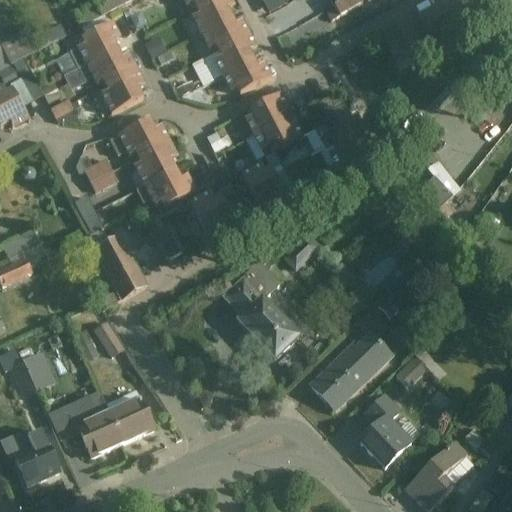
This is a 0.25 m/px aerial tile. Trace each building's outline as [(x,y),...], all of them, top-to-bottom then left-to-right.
[(87,0),(100,25),(149,0),(87,0)] [(179,0),(188,17),(222,0),(179,0)] [(222,0),(188,17),(198,37),(226,22),(223,16),(231,12),(224,0),(222,0)] [(306,26),(292,0),(282,0),(272,6),(288,36),(306,26)] [(397,76),(467,40),(448,4),(378,41),(397,76)] [(339,19),(288,43),(299,66),(350,42),(339,19)] [(209,58),(245,40),(238,26),(230,29),(226,22),(198,37),(209,58)] [(70,49),(83,72),(113,56),(109,48),(115,45),(107,29),(70,49)] [(209,58),(220,81),(249,67),(245,59),(253,55),(245,40),(209,58)] [(40,46),(0,64),(0,85),(1,89),(14,82),(21,96),(29,93),(40,117),(61,107),(43,71),(50,67),(40,46)] [(96,97),(133,77),(123,60),(117,63),(113,56),(83,72),(96,97)] [(232,104),(268,86),(260,69),(253,73),(249,67),(220,81),(232,104)] [(176,78),(183,92),(200,84),(194,70),(176,78)] [(96,97),(109,120),(139,104),(133,95),(140,91),(133,77),(96,97)] [(196,109),(215,107),(213,90),(194,92),(196,109)] [(8,137),(25,128),(4,91),(0,93),(0,132),(4,130),(8,137)] [(242,117),(254,140),(280,127),(276,119),(284,115),(277,100),(242,117)] [(67,117),(71,129),(89,124),(86,112),(67,117)] [(322,158),(354,140),(342,117),(309,134),(322,158)] [(123,168),(164,147),(156,133),(149,137),(143,126),(110,144),(123,168)] [(265,162),(299,145),(292,130),(283,134),(280,127),(254,140),(265,162)] [(333,180),(366,162),(354,140),(322,158),(333,180)] [(123,168),(137,195),(171,177),(167,168),(173,165),(164,147),(123,168)] [(252,218),(279,203),(260,170),(234,185),(252,218)] [(152,221),(192,199),(183,182),(176,186),(171,177),(137,195),(152,221)] [(201,246),(227,231),(208,198),(182,213),(201,246)] [(102,239),(66,259),(73,273),(93,261),(115,302),(97,312),(102,321),(147,297),(120,246),(110,252),(102,239)] [(173,249),(180,259),(192,251),(185,241),(173,249)] [(57,248),(22,249),(22,271),(57,270),(57,248)] [(13,282),(19,302),(50,293),(44,273),(13,282)] [(261,273),(225,307),(244,327),(238,332),(252,346),(249,349),(258,358),(261,356),(274,370),(297,347),(262,311),(280,294),(261,273)] [(409,286),(377,315),(389,328),(421,298),(409,286)] [(104,331),(93,337),(95,339),(94,340),(111,367),(123,359),(104,331)] [(86,339),(74,345),(86,371),(98,366),(86,339)] [(353,351),(308,395),(335,424),(394,367),(369,341),(356,354),(353,351)] [(415,366),(428,379),(439,391),(446,384),(430,367),(440,357),(432,348),(422,358),(420,357),(413,364),(415,366)] [(23,372),(36,402),(56,393),(42,362),(34,366),(30,357),(19,362),(23,372)] [(9,377),(20,373),(14,359),(0,365),(0,370),(6,382),(11,380),(9,377)] [(428,379),(415,366),(395,385),(408,399),(428,379)] [(23,372),(20,373),(9,377),(11,380),(24,407),(36,402),(23,372)] [(135,400),(104,414),(122,453),(153,440),(139,408),(135,400)] [(122,453),(104,414),(99,401),(47,424),(60,452),(79,443),(90,471),(123,455),(122,453)] [(511,402),(503,416),(511,421),(511,402)] [(374,439),(357,452),(385,482),(414,454),(411,452),(418,446),(418,443),(409,433),(406,433),(399,439),(392,431),(402,422),(384,403),(361,425),(374,439)] [(32,458),(14,466),(28,496),(59,482),(40,441),(27,447),(32,458)] [(456,450),(404,501),(414,511),(440,511),(454,499),(452,496),(473,476),(465,467),(468,463),(456,450)] [(511,484),(500,476),(485,497),(499,507),(511,488),(511,484)] [(482,499),(473,511),(487,511),(492,506),(482,499)]
